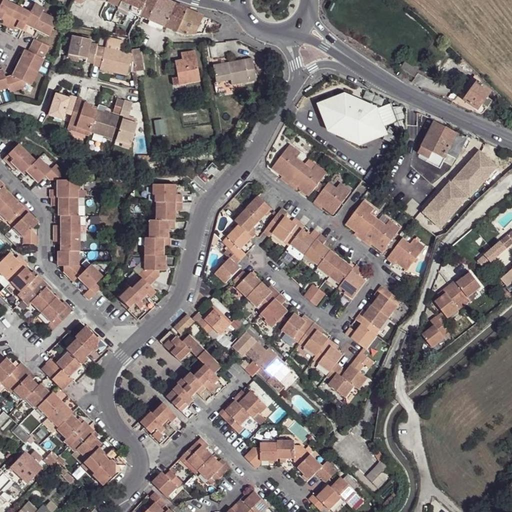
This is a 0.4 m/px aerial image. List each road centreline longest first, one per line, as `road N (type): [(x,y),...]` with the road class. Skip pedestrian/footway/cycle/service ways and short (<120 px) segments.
road 1 (unclassified): [(128,350),(176,300),(207,203),(247,160),(296,83)]
road 2 (unclassified): [(0,169),(39,207),(40,264),(128,350)]
road 3 (secondary): [(511,143),(381,79)]
road 4 (residential): [(200,424),(248,471),(222,501),(186,509)]
road 5 (unclassified): [(141,471),(111,422),(104,385),(128,350)]
